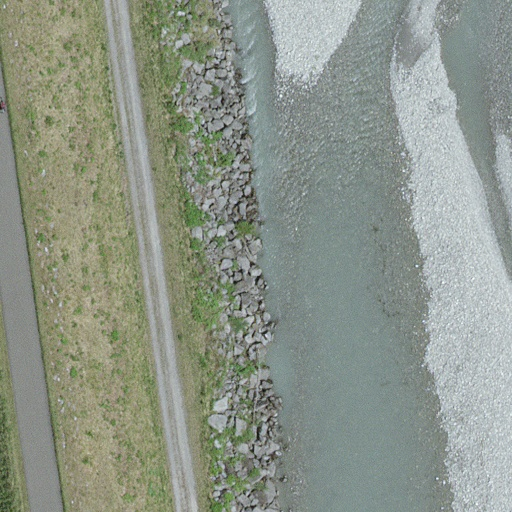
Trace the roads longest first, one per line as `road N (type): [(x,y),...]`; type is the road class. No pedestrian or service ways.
road 1 (track): [(185,511),(109,0)]
road 2 (track): [(0,179),(46,511)]
